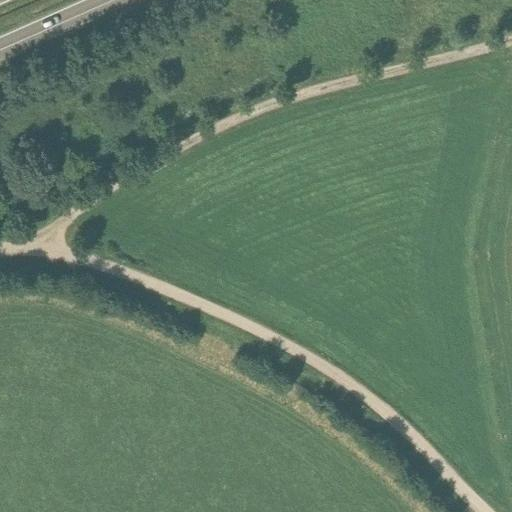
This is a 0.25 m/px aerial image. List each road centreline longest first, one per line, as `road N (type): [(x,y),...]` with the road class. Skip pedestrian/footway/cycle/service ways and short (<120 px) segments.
road 1 (track): [(488,511),(350,384),(288,346),(105,264),(0,248)]
road 2 (track): [(511,44),(314,90),(209,130),(25,247)]
road 3 (track): [(511,176),(495,259),(511,376)]
